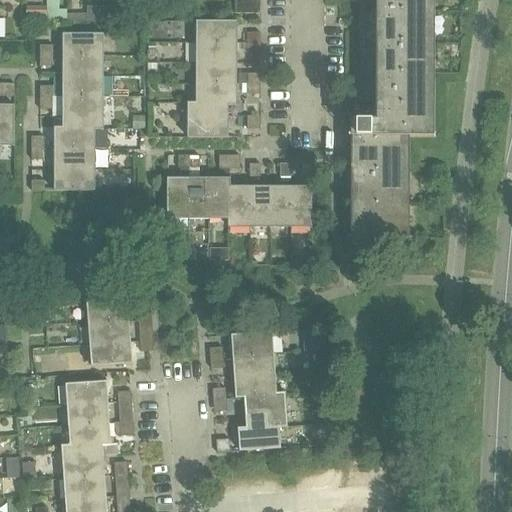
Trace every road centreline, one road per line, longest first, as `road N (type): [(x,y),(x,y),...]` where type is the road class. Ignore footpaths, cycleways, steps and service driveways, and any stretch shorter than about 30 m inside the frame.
road 1 (secondary): [(511,228),(492,511)]
road 2 (residential): [(191,511),(182,385)]
